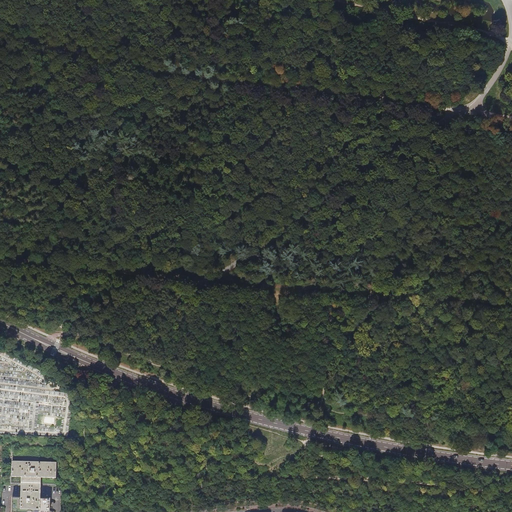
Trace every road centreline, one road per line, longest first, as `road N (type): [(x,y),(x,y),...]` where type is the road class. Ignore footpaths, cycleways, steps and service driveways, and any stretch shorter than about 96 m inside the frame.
road 1 (tertiary): [(511,465),(410,451),(212,405),(0,321)]
road 2 (unknown): [(511,431),(148,360),(0,291)]
